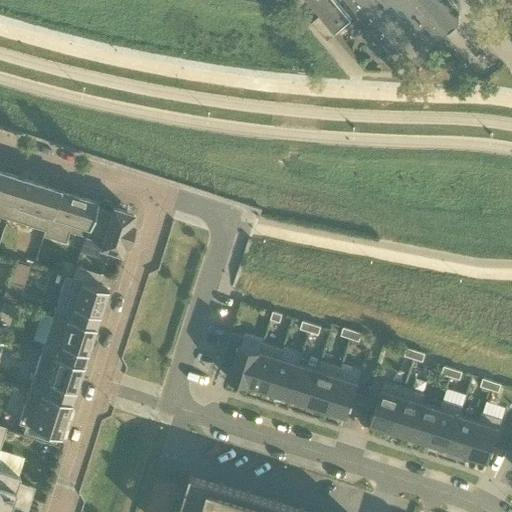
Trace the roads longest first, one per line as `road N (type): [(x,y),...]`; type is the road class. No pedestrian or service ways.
road 1 (tertiary): [(511,127),(196,100),(0,55)]
road 2 (tertiary): [(0,80),(210,127),(511,152)]
road 3 (residential): [(483,511),(169,406)]
road 4 (residential): [(169,406),(227,214),(167,196)]
road 5 (residential): [(102,388),(167,196)]
road 6 (residential): [(167,196),(0,150)]
road 7 (residential): [(58,511),(102,388)]
